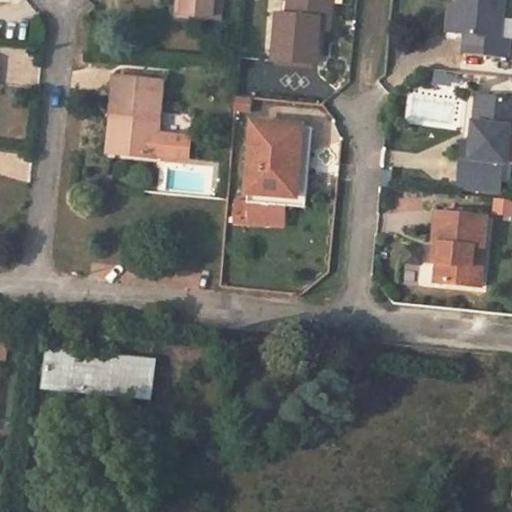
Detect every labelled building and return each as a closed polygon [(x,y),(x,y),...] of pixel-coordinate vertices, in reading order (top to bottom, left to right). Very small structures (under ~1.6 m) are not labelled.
[(179,0),(178,16),(184,17),(186,0),(179,0)] [(186,0),(184,17),(220,20),(221,0),(186,0)] [(289,0),(288,16),(279,15),(276,61),(317,65),(321,31),(322,15),(331,16),(332,0),(289,0)] [(457,0),(457,9),(447,8),(445,34),(465,36),(464,53),(508,58),(509,39),(500,39),(503,0),(457,0)] [(330,32),(331,16),(322,15),(321,31),(330,32)] [(117,76),(113,110),(120,110),(116,153),(156,157),(156,156),(190,160),(192,138),(158,135),(164,82),(117,76)] [(479,97),(476,123),(481,123),(485,98),(479,97)] [(472,155),(463,154),(460,184),(499,189),(501,164),(511,164),(511,134),(511,135),(511,127),(511,101),(485,98),(481,123),(476,123),(473,144),(472,155)] [(120,110),(113,110),(109,152),(116,153),(120,110)] [(256,123),(250,192),(295,196),(303,127),(256,123)] [(295,196),(250,192),(249,203),(305,208),(312,128),(303,127),(295,196)] [(465,143),(463,154),(472,155),(473,144),(465,143)] [(511,215),(511,198),(496,198),(496,215),(511,215)] [(437,281),(470,285),(472,264),(483,265),(488,219),(437,214),(435,243),(440,243),(439,258),(437,281)] [(480,287),(483,265),(472,264),(470,285),(480,287)] [(47,389),(88,393),(89,388),(111,390),(110,395),(151,399),(155,362),(51,351),(47,389)]
